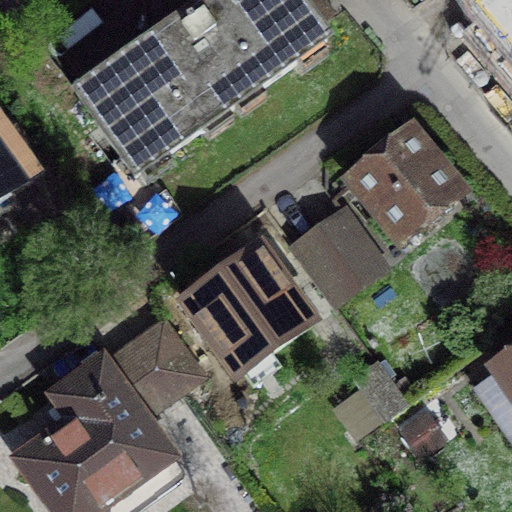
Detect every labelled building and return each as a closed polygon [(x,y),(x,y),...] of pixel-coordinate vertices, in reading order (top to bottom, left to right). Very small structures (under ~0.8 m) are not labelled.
[(326,43),(294,0),(217,0),(78,99),(136,179),(326,43)] [(0,215),(14,205),(9,199),(38,178),(0,127),(0,215)] [(460,192),(411,134),(350,185),(399,245),(460,192)] [(384,270),(343,213),(295,247),(336,304),(384,270)] [(311,325),(257,250),(183,304),(237,378),(243,373),(253,387),(279,369),(269,355),(311,325)] [(163,324),(134,345),(173,399),(202,378),(163,324)] [(173,399),(134,345),(105,366),(101,362),(53,397),(71,422),(17,461),(54,511),(135,511),(184,477),(143,421),(173,399)] [(511,360),(495,372),(498,377),(478,391),(511,439),(511,360)] [(395,387),(376,364),(355,381),(387,420),(404,406),(391,390),(395,387)]
